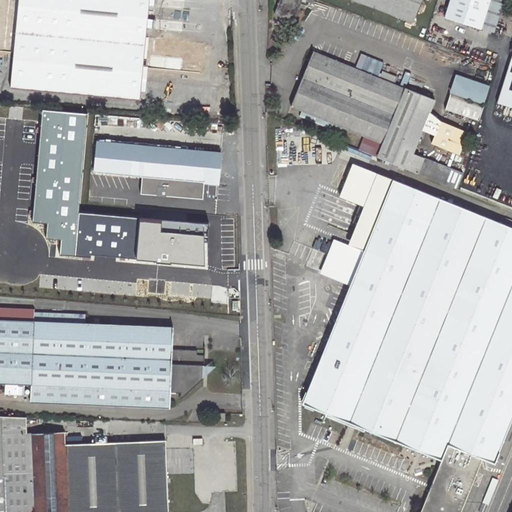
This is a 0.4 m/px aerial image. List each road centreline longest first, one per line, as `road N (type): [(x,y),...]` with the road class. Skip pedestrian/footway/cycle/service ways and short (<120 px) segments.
road 1 (unclassified): [(261,511),(247,0)]
road 2 (unknown): [(300,450),(299,274)]
road 3 (unknown): [(300,450),(420,497)]
